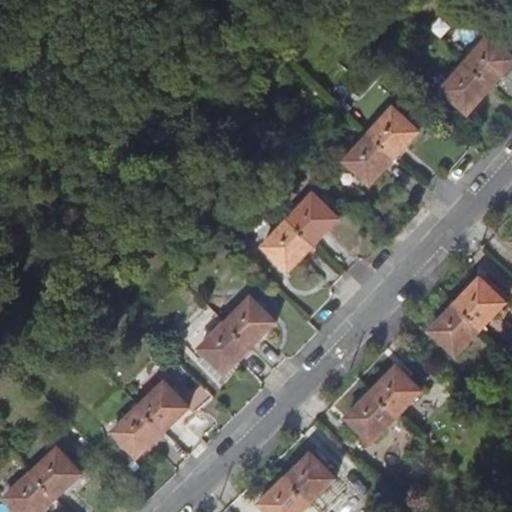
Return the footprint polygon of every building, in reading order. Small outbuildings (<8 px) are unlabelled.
[(511,50),(495,36),(471,64),(497,86),(511,68),(511,50)] [(474,113),(497,86),(471,64),(448,90),(474,113)] [(399,108),(375,135),(400,159),(425,132),(399,108)] [(376,185),(400,159),(375,135),(350,162),(376,185)] [(319,196),(294,222),(319,246),(344,220),(319,196)] [(294,272),(319,246),(294,222),(269,248),(294,272)] [(480,324),(504,299),(480,275),(455,300),(431,326),(456,349),(480,324)] [(255,298),(231,322),(256,346),(280,322),(255,298)] [(256,346),(231,322),(206,348),(231,372),(256,346)] [(395,414),(420,388),(395,363),(370,389),(345,414),(370,440),(395,414)] [(171,382),(145,407),(168,432),(195,406),(171,382)] [(143,457),(168,432),(145,407),(119,432),(143,457)] [(36,473),(60,499),(88,474),(64,447),(36,473)] [(338,476),(315,452),(288,477),(262,502),(271,511),(301,511),(312,502),(338,476)] [(23,511),(46,511),(60,499),(36,473),(10,497),(23,511)]
